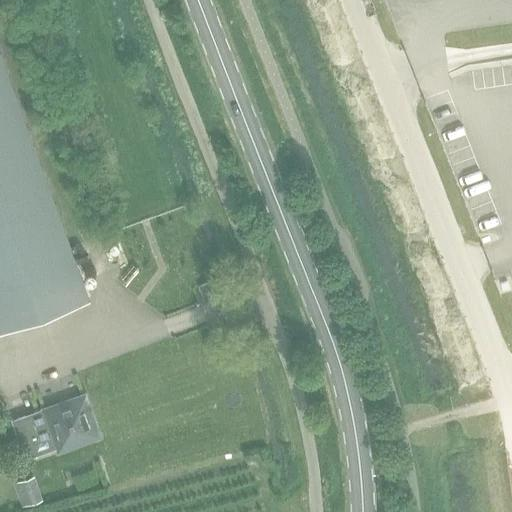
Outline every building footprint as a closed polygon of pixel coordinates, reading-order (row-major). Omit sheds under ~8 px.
[(0,56),(0,330),(88,299),(0,56)] [(506,281),(498,284),(503,294),(511,290),(506,281)] [(198,290),(202,302),(217,296),(213,285),(198,290)] [(84,393),(12,419),(27,458),(57,447),(58,451),(100,436),(85,395),(84,393)] [(34,478),(17,483),(24,506),(41,501),(34,478)]
